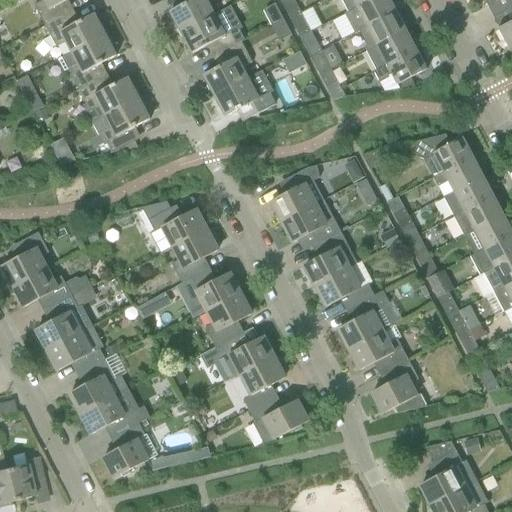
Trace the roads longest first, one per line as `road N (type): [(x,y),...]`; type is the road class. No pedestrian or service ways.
road 1 (residential): [(397,511),(125,0)]
road 2 (residential): [(86,511),(0,336)]
